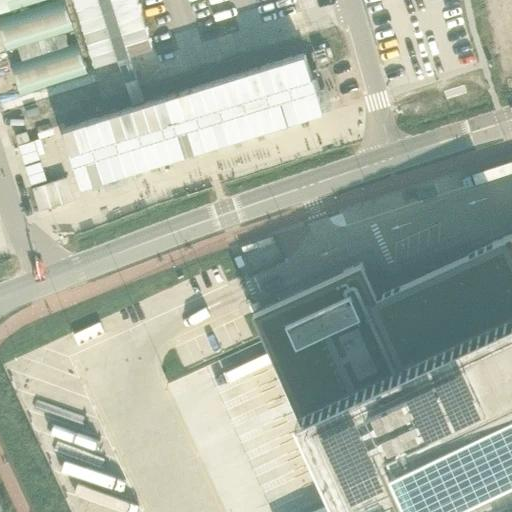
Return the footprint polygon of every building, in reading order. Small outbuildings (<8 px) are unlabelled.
[(63,0),(53,0),(0,16),(0,28),(6,49),(16,46),(63,31),(73,28),(63,0)] [(0,0),(0,11),(36,0),(0,0)] [(153,48),(138,0),(73,0),(95,66),(153,48)] [(21,59),(11,63),(20,93),(87,72),(77,42),(67,45),(21,59)] [(324,111),(305,52),(62,129),(80,187),(324,111)] [(39,160),(33,142),(18,146),(23,165),(39,160)] [(45,179),(40,162),(24,167),(30,184),(45,179)] [(38,211),(73,200),(66,177),(31,188),(38,211)] [(511,511),(511,232),(376,295),(361,262),(257,310),(274,347),(301,409),(347,510),(348,511),(511,511)]
